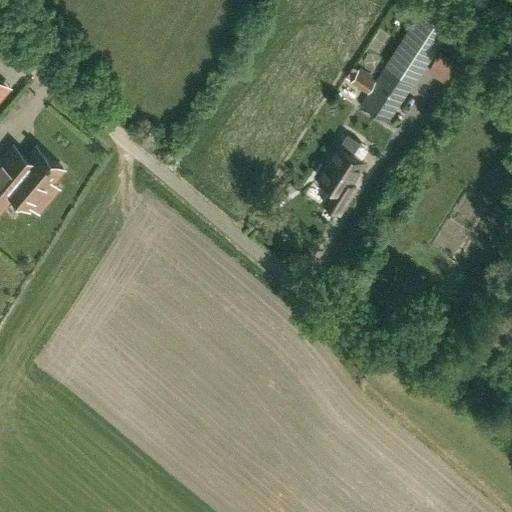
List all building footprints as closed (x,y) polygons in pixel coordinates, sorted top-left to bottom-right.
[(350,81),(368,93),(362,104),(389,121),(451,22),(424,5),(377,79),(359,68),(350,81)] [(0,100),(11,87),(0,77),(0,100)] [(34,115),(40,99),(20,91),(14,108),(34,115)] [(350,182),(364,160),(353,153),(361,141),(347,132),(340,144),(338,143),(318,175),(333,184),(323,200),(341,212),(357,186),(350,182)] [(13,144),(4,155),(0,159),(0,209),(13,194),(30,208),(33,204),(30,202),(48,180),(51,182),(63,168),(36,145),(27,155),(13,144)]
